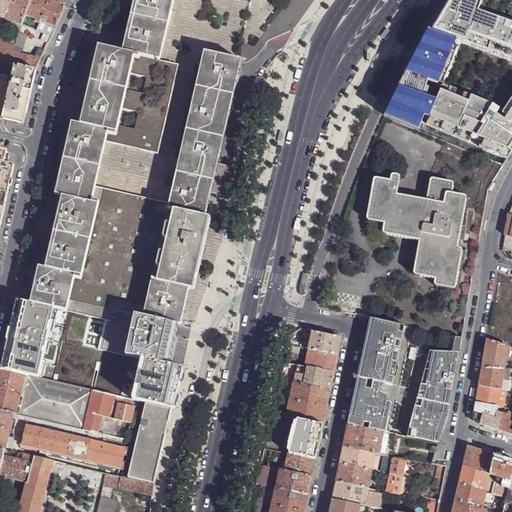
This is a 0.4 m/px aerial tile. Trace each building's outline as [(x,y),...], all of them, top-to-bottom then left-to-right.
[(0,0),(0,17),(5,19),(11,0),(0,0)] [(11,0),(5,19),(21,25),(22,24),(24,19),(25,15),(30,0),(11,0)] [(47,0),(30,0),(25,15),(39,21),(38,23),(40,24),(41,22),(56,27),(66,7),(47,0)] [(188,290),(205,219),(209,220),(212,206),(208,205),(204,204),(237,61),(233,60),(204,53),(199,73),(168,204),(168,207),(94,189),(95,187),(100,163),(105,143),(157,154),(178,66),(159,61),(161,52),(173,0),(138,0),(135,14),(133,22),(128,44),(126,54),(122,53),(102,48),(100,55),(96,72),(83,126),(80,125),(75,124),(73,135),(68,155),(63,175),(58,196),(62,197),(65,198),(63,208),(56,235),(51,257),(48,270),(45,269),(42,268),(40,277),(34,304),(56,309),(110,321),(112,311),(170,324),(177,325),(185,289),(188,290)] [(134,0),(124,44),(122,53),(126,54),(128,44),(133,22),(135,14),(138,0),(134,0)] [(383,108),(509,160),(511,155),(511,88),(495,111),(441,89),(460,40),(511,60),(511,20),(481,8),(483,0),(447,0),(432,24),(383,108)] [(39,21),(25,15),(24,19),(27,21),(26,26),(52,35),(56,27),(41,22),(40,24),(38,23),(39,21)] [(26,26),(22,24),(21,25),(19,32),(48,43),(52,35),(26,26)] [(0,60),(8,63),(10,56),(11,52),(16,40),(0,33),(0,60)] [(98,47),(80,125),(83,126),(96,72),(100,55),(102,48),(98,47)] [(14,64),(36,69),(41,58),(11,52),(10,56),(8,63),(14,64)] [(0,118),(1,119),(14,64),(8,63),(0,60),(0,118)] [(208,205),(210,194),(222,197),(228,198),(235,169),(229,167),(217,164),(236,82),(239,71),(241,62),(237,61),(204,204),(208,205)] [(27,107),(36,69),(14,64),(1,119),(12,122),(23,124),(27,107)] [(55,195),(58,196),(63,175),(68,155),(73,135),(75,124),(72,124),(64,154),(55,195)] [(0,225),(2,216),(12,175),(14,165),(4,163),(7,151),(0,149),(0,225)] [(385,237),(420,243),(417,259),(414,275),(414,276),(415,277),(435,281),(435,285),(435,287),(437,288),(454,291),(455,291),(456,289),(462,254),(462,253),(461,251),(458,250),(467,199),(466,198),(453,195),(455,187),(454,185),(452,184),(434,181),(432,181),(431,183),(427,203),(398,197),(401,180),(400,179),(399,178),(395,177),(393,178),(392,180),(391,183),(377,181),(375,182),(374,184),(368,220),(368,222),(369,223),(385,226),(383,235),(385,237)] [(168,204),(95,187),(94,189),(168,207),(168,204)] [(53,234),(45,269),(48,270),(51,257),(56,235),(63,208),(65,198),(62,197),(53,234)] [(209,220),(205,219),(188,290),(192,291),(209,220)] [(511,251),(511,237),(506,236),(503,249),(511,251)] [(34,286),(30,303),(34,304),(40,277),(42,268),(38,267),(34,286)] [(511,275),(498,274),(497,283),(511,284),(511,275)] [(185,289),(177,325),(180,327),(188,290),(185,289)] [(34,304),(30,303),(15,300),(0,367),(0,369),(39,379),(56,309),(34,304)] [(110,321),(56,309),(39,379),(132,400),(140,360),(104,351),(110,321)] [(112,311),(110,321),(104,351),(140,360),(160,365),(170,324),(112,311)] [(400,332),(401,326),(374,320),(361,379),(393,385),(395,377),(390,376),(393,363),(398,364),(401,348),(396,347),(398,340),(403,342),(404,333),(400,332)] [(311,345),(310,350),(338,356),(339,348),(341,338),(313,332),(310,344),(311,345)] [(482,368),(504,369),(508,347),(487,341),(484,358),(482,368)] [(309,350),(306,368),(334,373),(336,365),(338,356),(310,350),(309,350)] [(418,440),(432,351),(429,351),(410,439),(418,440)] [(432,351),(418,440),(439,445),(449,415),(460,353),(453,353),(432,351)] [(132,400),(138,402),(145,403),(172,409),(180,369),(160,365),(140,360),(132,400)] [(286,369),(297,371),(295,383),(330,391),(332,382),(334,373),(306,368),(287,364),(286,369)] [(500,390),(502,381),(507,382),(509,370),(504,369),(482,368),(480,382),(479,387),(500,390)] [(39,379),(0,369),(0,410),(14,413),(127,439),(134,407),(137,407),(138,402),(132,400),(39,379)] [(506,391),(508,391),(510,382),(507,382),(502,381),(500,390),(506,391)] [(291,396),(290,400),(327,408),(328,400),(330,391),(295,383),(294,383),(291,396)] [(476,404),(503,408),(504,401),(506,391),(500,390),(479,387),(477,397),(476,404)] [(353,406),(349,426),(383,433),(384,433),(385,433),(391,404),(392,399),(356,389),(353,406)] [(290,402),(286,418),(298,420),(323,425),(325,416),(327,408),(290,400),(290,402)] [(166,436),(172,409),(145,403),(128,478),(154,484),(166,436)] [(385,433),(389,434),(395,405),(391,404),(385,433)] [(504,411),(505,408),(503,408),(476,404),(474,412),(473,417),(478,424),(498,430),(504,411)] [(0,448),(5,450),(14,413),(0,410),(0,448)] [(511,413),(504,411),(498,430),(511,434),(511,413)] [(298,420),(289,454),(316,460),(317,454),(318,449),(320,440),(323,425),(298,420)] [(121,467),(125,449),(24,425),(20,444),(121,467)] [(375,454),(380,454),(384,433),(383,433),(349,426),(347,435),(344,447),(375,454)] [(372,471),(375,454),(344,447),(342,458),(340,465),(372,471)] [(463,467),(490,475),(495,456),(468,447),(465,459),(463,467)] [(0,476),(14,480),(27,483),(35,457),(23,454),(21,461),(6,457),(4,457),(0,475),(0,476)] [(289,454),(285,471),(312,477),(314,469),(316,460),(289,454)] [(392,467),(394,457),(380,454),(375,454),(372,471),(384,474),(390,475),(391,474),(392,467)] [(508,490),(511,474),(511,461),(503,458),(495,456),(490,475),(491,476),(496,478),(496,479),(503,481),(502,485),(502,487),(508,490)] [(40,511),(54,461),(35,457),(27,483),(20,508),(18,511),(40,511)] [(404,469),(406,460),(394,457),(392,467),(404,469)] [(368,489),(372,471),(340,465),(338,477),(337,482),(368,489)] [(261,467),(257,484),(262,485),(277,488),(281,471),(268,468),(261,467)] [(392,467),(391,474),(403,477),(404,469),(392,467)] [(487,493),(491,476),(490,475),(463,467),(461,475),(459,485),(487,493)] [(281,471),(277,488),(308,495),(310,486),(312,477),(285,471),(281,471)] [(107,511),(114,488),(120,489),(123,477),(108,474),(98,511),(107,511)] [(381,491),(387,493),(390,475),(384,474),(381,491)] [(387,493),(399,495),(403,477),(391,474),(390,475),(387,493)] [(128,478),(123,477),(120,489),(153,497),(155,484),(154,484),(128,478)] [(362,505),(380,509),(381,502),(366,499),(368,489),(337,482),(335,491),(333,499),(362,505)] [(262,485),(255,511),(271,511),(277,488),(262,485)] [(483,510),(487,493),(459,485),(456,497),(455,501),(483,510)] [(277,488),(271,511),(304,511),(308,495),(277,488)] [(360,511),(362,505),(333,499),(330,511),(360,511)] [(486,511),(487,511),(483,510),(455,501),(453,511),(452,511),(486,511)]
